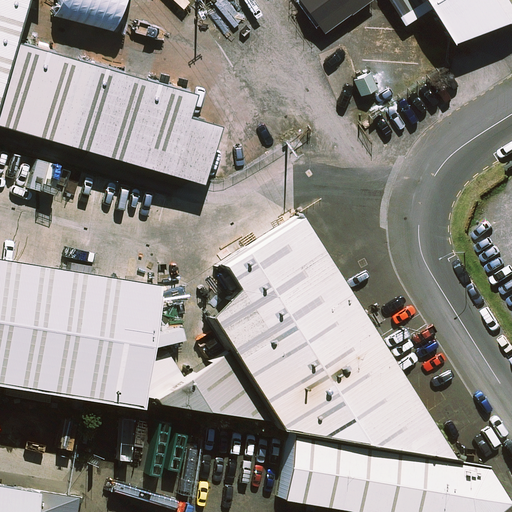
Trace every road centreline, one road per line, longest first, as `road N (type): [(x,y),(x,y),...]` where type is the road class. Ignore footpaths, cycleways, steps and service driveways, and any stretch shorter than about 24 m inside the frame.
road 1 (unknown): [(0,224),(139,246),(284,194),(348,188),(422,198)]
road 2 (tertiary): [(511,113),(432,178),(418,229),(423,260),(511,402)]
